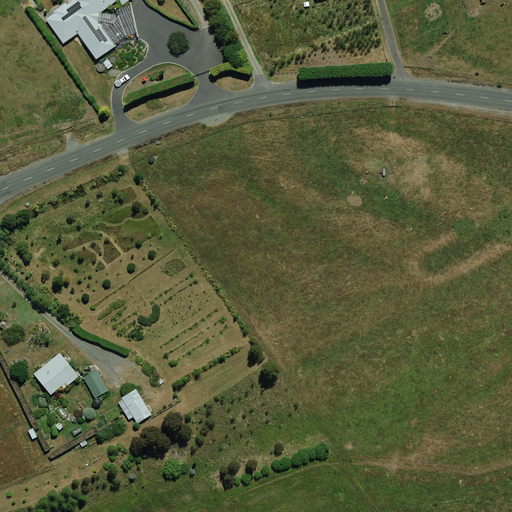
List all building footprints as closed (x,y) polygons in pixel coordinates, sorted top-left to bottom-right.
[(77,33),(98,65),(118,53),(96,19),(119,0),(73,0),(47,17),(64,43),(77,33)] [(113,84),(108,78),(95,89),(100,95),(113,84)] [(58,354),(32,374),(51,396),(78,375),(58,354)] [(94,398),(100,395),(89,373),(82,377),(94,398)] [(153,416),(136,390),(122,397),(138,424),(153,416)] [(36,428),(29,431),(34,443),(41,439),(36,428)]
